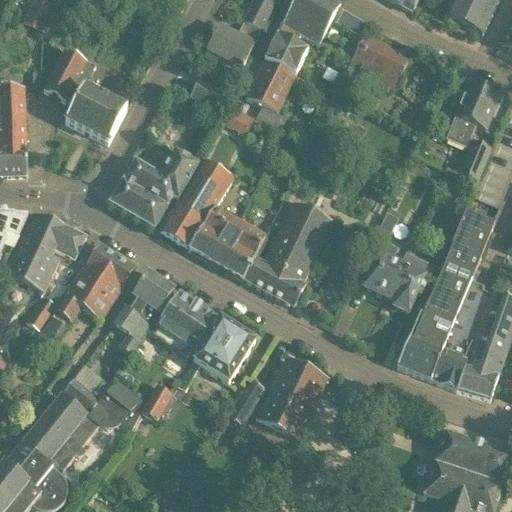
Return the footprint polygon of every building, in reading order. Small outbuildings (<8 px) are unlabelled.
[(50,6),(34,0),(33,0),(29,11),(36,14),(31,29),(40,33),(50,6)] [(242,71),(274,6),(262,0),(254,0),(236,37),(218,28),(206,54),(242,71)] [(318,48),(330,27),(339,11),(318,0),(296,0),(276,39),(294,48),(300,38),(318,48)] [(387,0),(386,2),(410,17),(420,0),(387,0)] [(482,38),(499,0),(453,0),(444,20),(482,38)] [(511,53),(511,13),(497,47),(511,53)] [(336,25),(356,34),(361,23),(341,14),(336,25)] [(395,92),(412,59),(365,36),(348,69),(395,92)] [(307,54),(294,48),(276,39),(263,64),(279,71),(295,78),(307,54)] [(108,149),(126,114),(83,93),(95,70),(64,54),(43,95),(73,111),(64,127),(108,149)] [(261,108),(279,71),(263,64),(245,101),(261,108)] [(304,95),(309,86),(294,79),(295,78),(279,71),(261,108),(276,116),(290,88),(304,95)] [(219,116),(229,97),(201,83),(191,102),(219,116)] [(484,133),(499,98),(468,86),(444,143),(467,152),(476,129),(484,133)] [(0,180),(27,180),(23,92),(0,93),(0,180)] [(323,121),(330,108),(324,105),(317,119),(323,121)] [(236,134),(244,119),(231,113),(224,128),(236,134)] [(476,185),(490,153),(472,145),(459,178),(476,185)] [(199,168),(174,153),(160,177),(133,162),(109,204),(154,231),(172,200),(178,203),(202,165),(201,164),(199,168)] [(214,212),(232,183),(202,165),(178,203),(158,235),(189,253),(213,211),(214,212)] [(302,284),(332,224),(293,204),(264,266),(253,261),(242,283),(293,311),(306,286),(302,284)] [(225,261),(243,229),(214,212),(213,211),(189,253),(218,270),(223,260),(225,261)] [(493,227),(466,214),(465,216),(464,215),(450,247),(451,248),(450,250),(443,266),(422,319),(420,318),(396,370),(430,383),(470,285),(493,227)] [(71,269),(86,239),(34,215),(3,277),(42,296),(59,263),(71,269)] [(0,273),(27,218),(0,217),(0,273)] [(377,236),(388,242),(398,223),(386,217),(377,236)] [(242,283),(253,261),(264,241),(243,229),(225,261),(223,260),(218,270),(242,283)] [(383,246),(362,290),(385,301),(387,297),(400,267),(391,264),(397,252),(383,246)] [(443,266),(450,250),(441,246),(434,262),(443,266)] [(82,274),(38,338),(55,349),(81,311),(100,324),(134,272),(135,271),(99,248),(82,274)] [(387,297),(385,301),(395,305),(393,310),(407,317),(416,297),(419,298),(427,280),(433,269),(405,256),(400,267),(387,297)] [(129,358),(175,293),(149,276),(113,329),(128,338),(119,351),(129,358)] [(455,393),(462,370),(473,340),(463,335),(482,291),(470,285),(430,383),(451,391),(455,393)] [(186,362),(215,321),(181,297),(152,339),(186,362)] [(490,404),(511,340),(511,337),(511,306),(491,298),(475,340),(464,371),(462,370),(455,393),(490,404)] [(38,334),(54,308),(42,300),(26,326),(38,334)] [(227,387),(254,345),(219,323),(192,364),(194,366),(178,390),(184,394),(200,369),(227,387)] [(297,444),(326,384),(327,383),(284,363),(255,424),(297,444)] [(88,417),(108,388),(103,384),(84,368),(63,397),(88,417)] [(26,440),(0,472),(0,511),(59,511),(60,511),(63,508),(65,504),(67,497),(66,491),(65,487),(63,484),(61,481),(58,478),(75,457),(80,461),(84,454),(81,452),(98,430),(103,433),(107,433),(112,433),(117,431),(121,427),(131,435),(140,421),(130,413),(139,402),(128,394),(114,383),(110,389),(108,388),(88,417),(89,418),(88,420),(61,399),(60,398),(26,440)] [(241,427),(262,392),(252,385),(230,420),(241,427)] [(157,392),(143,417),(158,425),(163,417),(166,418),(176,402),(174,401),(157,392)] [(378,438),(384,437),(385,431),(381,428),(376,430),(375,435),(378,438)] [(494,511),(511,458),(445,435),(424,498),(434,502),(430,511),(494,511)] [(222,436),(218,444),(226,448),(230,440),(222,436)] [(175,487),(162,506),(170,511),(183,492),(175,487)]
